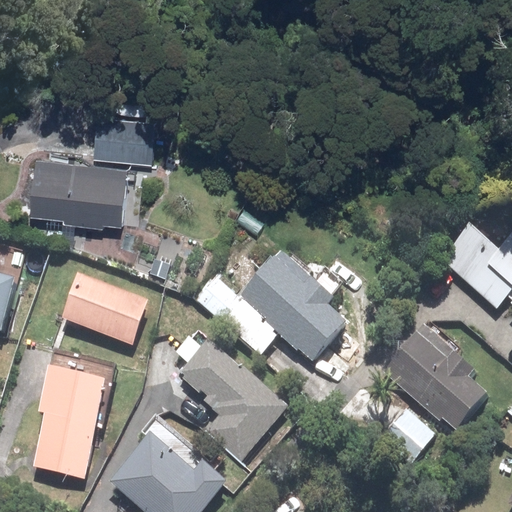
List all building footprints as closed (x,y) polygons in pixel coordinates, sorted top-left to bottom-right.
[(98,123),(94,161),(150,167),(154,129),(98,123)] [(126,173),(35,162),(28,219),(62,223),(62,226),(102,231),(102,227),(120,229),(126,173)] [(511,242),(496,262),(467,237),(442,267),(496,313),(511,295),(511,308),(509,312),(511,314),(511,242)] [(185,246),(168,238),(147,278),(165,287),(185,246)] [(196,304),(261,360),(278,341),(294,355),(297,352),(311,364),(341,330),(323,315),(329,308),(308,290),(310,289),(279,262),(241,306),(214,283),(196,304)] [(76,282),(61,324),(132,349),(147,308),(76,282)] [(0,337),(13,289),(0,285),(0,337)] [(422,334),(383,379),(439,426),(441,423),(455,435),(484,401),(466,385),(472,378),(451,361),(453,359),(422,334)] [(187,370),(180,378),(184,382),(182,384),(199,399),(201,397),(207,402),(203,406),(219,420),(207,434),(242,465),(287,414),(243,374),(241,377),(207,347),(200,355),(188,344),(175,359),(187,370)] [(102,390),(46,378),(37,421),(43,423),(33,474),(83,485),(102,390)] [(148,442),(108,490),(135,511),(206,511),(225,490),(201,469),(193,480),(148,442)]
